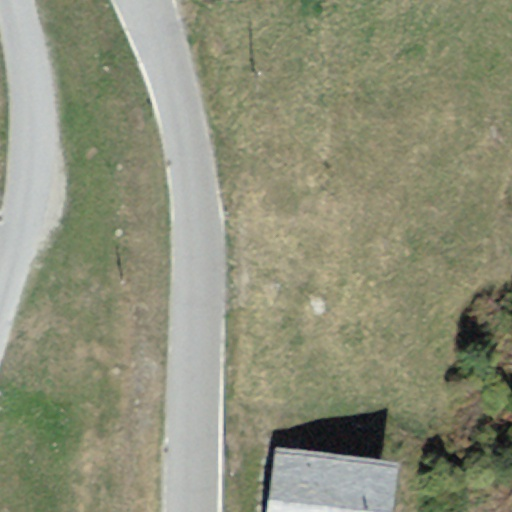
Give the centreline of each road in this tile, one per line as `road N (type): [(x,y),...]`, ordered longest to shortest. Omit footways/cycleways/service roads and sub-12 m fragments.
road 1 (unclassified): [(136,0),(187,155),(195,511)]
road 2 (track): [(0,280),(25,214),(33,90),(11,0)]
